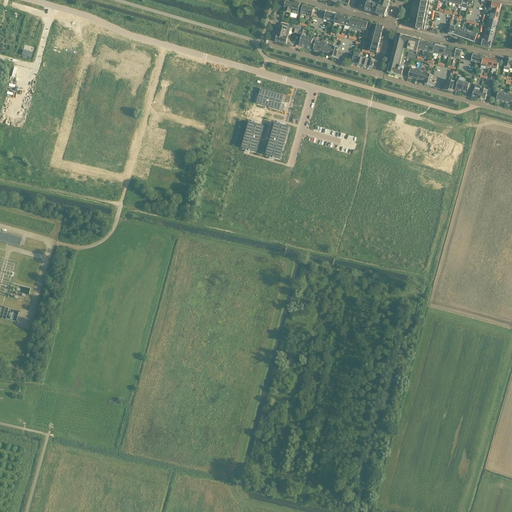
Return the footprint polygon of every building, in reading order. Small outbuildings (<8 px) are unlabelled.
[(360,4),(359,7),(360,7),(359,8),(365,10),(367,2),(368,2),(362,0),(361,5),(360,4)] [(380,0),(379,6),(378,7),(374,6),(375,5),(368,2),(367,2),(365,10),(364,11),(368,12),(369,12),(376,14),(376,15),(385,18),(387,10),(388,7),(388,8),(389,3),(390,1),(390,0),(380,0)] [(473,0),(462,0),(462,4),(461,6),(461,8),(467,9),(468,5),(472,6),(473,0)] [(291,14),(291,13),(290,13),(293,3),(286,1),(284,8),(283,12),(291,14)] [(494,11),(494,12),(499,13),(499,12),(501,5),(492,2),(491,8),(494,9),(494,11)] [(290,13),(291,13),(298,15),(298,12),(301,12),(303,6),(293,3),(290,13)] [(308,7),(306,16),(311,17),(313,12),(314,13),(314,10),(313,10),(314,9),(308,7)] [(334,22),(336,15),(326,12),(324,19),(334,22)] [(362,22),(357,20),(355,29),(354,31),(360,32),(360,30),(362,22)] [(277,36),(285,37),(288,37),(291,26),(281,23),(280,26),(277,36)] [(459,37),(462,29),(456,27),(454,35),(459,37)] [(462,29),(459,37),(464,39),(467,31),(462,29)] [(469,41),(472,33),(467,31),(464,39),(469,41)] [(305,47),(307,38),(302,36),(302,34),(299,33),(297,40),(300,41),(299,46),(305,47)] [(472,33),(469,41),(474,43),(477,34),(472,33)] [(417,53),(418,49),(420,40),(397,34),(395,44),(396,44),(391,64),(390,64),(387,73),(401,77),(403,70),(404,67),(400,66),(402,58),(405,46),(408,47),(407,50),(417,53)] [(288,37),(285,37),(277,36),(277,35),(275,42),(286,45),(288,37)] [(313,39),(307,38),(305,47),(310,49),(312,44),(315,45),(316,41),(317,38),(314,38),(313,39)] [(321,43),(316,41),(315,45),(313,50),(322,52),(325,42),(321,41),(321,43)] [(325,42),(322,52),(330,54),(330,55),(333,47),(333,45),(330,44),(329,45),(326,44),(326,43),(325,42)] [(330,54),(329,57),(339,59),(340,56),(337,55),(337,52),(338,49),(333,47),(330,55),(330,54)] [(462,51),(456,50),(454,58),(459,60),(461,55),(462,55),(462,52),(461,52),(462,51)] [(351,63),(357,65),(359,56),(360,54),(354,53),(352,59),(351,59),(351,62),(352,62),(351,63)] [(471,61),(481,64),(483,57),(473,54),(471,61)] [(128,67),(130,62),(112,57),(110,62),(128,67)] [(75,65),(81,67),(83,60),(76,58),(72,71),(79,73),(80,70),(78,69),(78,67),(75,66),(75,68),(74,68),(75,65)] [(509,71),(510,69),(511,60),(506,59),(503,69),(509,71)] [(408,77),(417,79),(419,71),(420,69),(416,69),(416,70),(410,68),(408,77)] [(424,72),(419,71),(417,79),(420,80),(425,82),(427,75),(428,72),(425,71),(424,72)] [(433,76),(427,75),(425,82),(424,84),(433,87),(434,83),(431,82),(433,76)] [(455,90),(461,92),(464,82),(455,80),(454,82),(453,86),(456,87),(455,90)] [(451,92),(453,86),(454,82),(448,81),(447,87),(443,86),(442,90),(451,92)] [(472,85),(464,82),(461,92),(467,93),(468,90),(470,91),(472,85)] [(472,97),(477,99),(478,99),(481,89),(481,87),(472,85),(470,91),(473,92),(472,97)] [(488,91),(481,89),(478,99),(477,99),(483,101),(485,101),(487,95),(486,95),(488,91)] [(286,97),(260,90),(256,104),(282,111),(286,97)] [(499,91),(496,101),(505,103),(507,94),(499,91)] [(263,127),(249,123),(241,149),(256,153),(263,127)] [(289,128),(275,124),(266,156),(280,160),(289,128)] [(0,241),(17,246),(19,247),(22,238),(0,232),(0,241)] [(24,267),(20,280),(32,284),(36,270),(24,267)] [(13,310),(10,319),(17,321),(20,312),(13,310)]
